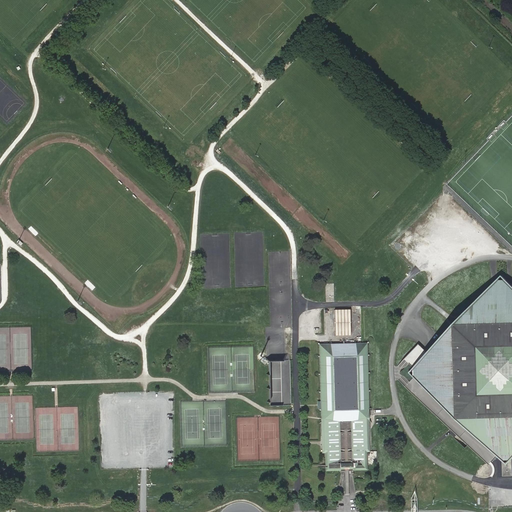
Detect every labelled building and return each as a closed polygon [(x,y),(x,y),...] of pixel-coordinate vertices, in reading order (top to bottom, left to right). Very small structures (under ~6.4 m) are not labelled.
[(456,324),(410,372),(458,418),(507,464),(511,458),(511,284),(502,275),(456,324)] [(351,308),(335,308),(334,334),(351,335),(351,308)] [(321,421),(324,421),(366,420),(369,420),(369,414),(367,343),(361,343),(325,344),(319,344),(321,415),(321,421)] [(290,368),(290,359),(270,360),(270,368),(275,368),(275,364),(280,363),(280,369),(290,368)] [(366,420),(324,421),(325,464),(325,466),(325,471),(341,470),(345,470),(345,469),(346,469),(348,469),(348,470),(352,470),(367,470),(366,420)]
